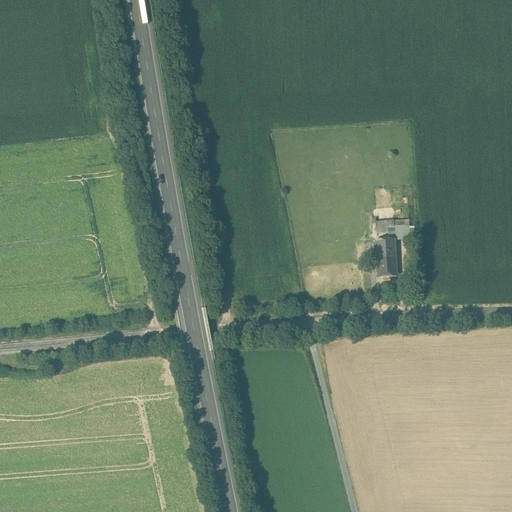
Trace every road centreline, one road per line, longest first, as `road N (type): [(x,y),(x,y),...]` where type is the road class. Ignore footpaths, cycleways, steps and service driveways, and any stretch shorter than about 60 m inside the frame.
road 1 (primary): [(230,511),(136,0)]
road 2 (unclassified): [(307,320),(0,348)]
road 3 (unclassified): [(511,311),(307,320)]
road 4 (residential): [(354,511),(307,320)]
